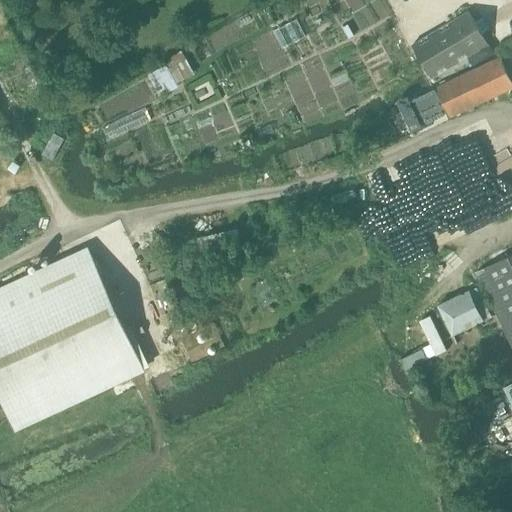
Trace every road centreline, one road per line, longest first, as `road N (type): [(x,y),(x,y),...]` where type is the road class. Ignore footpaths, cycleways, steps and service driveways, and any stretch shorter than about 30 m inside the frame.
road 1 (track): [(511,121),(482,117),(323,181),(71,229),(0,267)]
road 2 (track): [(0,90),(71,229)]
